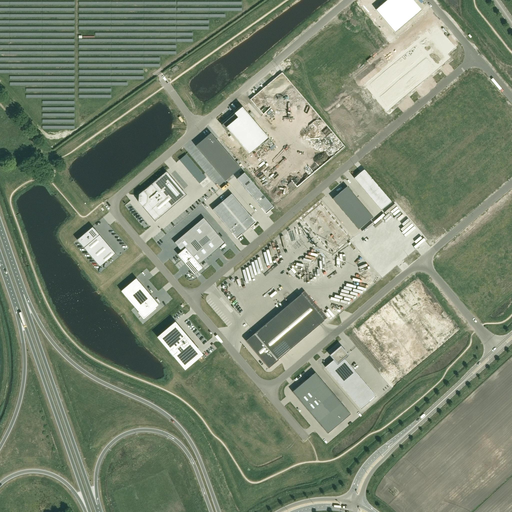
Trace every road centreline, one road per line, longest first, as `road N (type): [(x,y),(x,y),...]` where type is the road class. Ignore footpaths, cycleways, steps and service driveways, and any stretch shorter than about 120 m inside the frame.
road 1 (unclassified): [(476,57),(190,301)]
road 2 (unclassified): [(190,301),(116,215),(117,196),(276,62)]
road 3 (trunk): [(219,511),(181,430),(74,365),(21,294)]
road 4 (trunk): [(94,505),(21,294)]
road 5 (trunk): [(17,305),(89,511)]
road 6 (trunk): [(94,505),(107,447),(147,430),(188,453),(210,511)]
road 7 (unclassified): [(422,260),(266,390)]
road 8 (trunk): [(17,305),(22,389),(0,446)]
